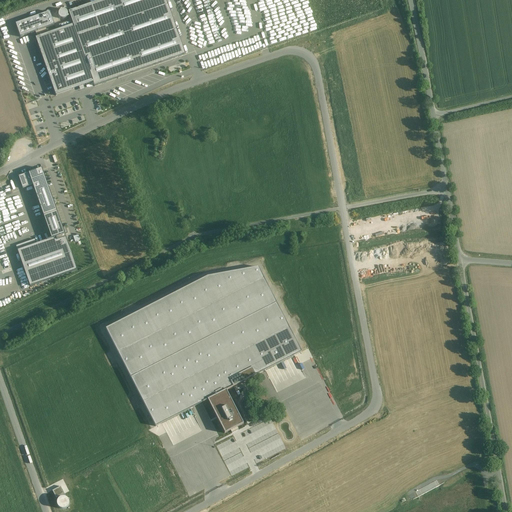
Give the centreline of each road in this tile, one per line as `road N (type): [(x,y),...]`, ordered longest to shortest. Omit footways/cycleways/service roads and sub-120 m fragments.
road 1 (residential): [(343,208),(316,67),(294,50),(176,88),(26,158)]
road 2 (residential): [(190,511),(376,404),(343,208)]
road 3 (unclassified): [(343,208),(193,236),(0,335)]
road 4 (unclassified): [(506,511),(459,260)]
road 5 (residential): [(46,511),(0,377)]
